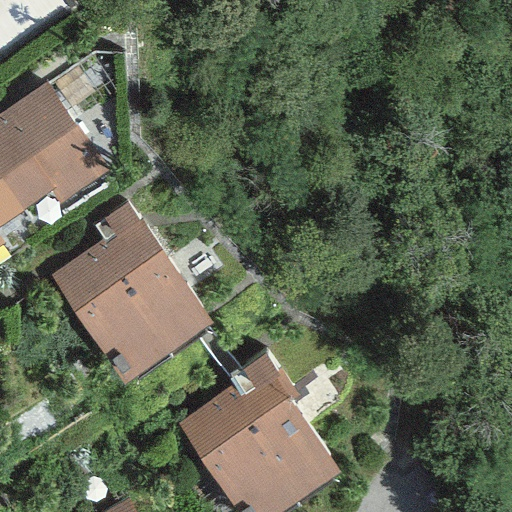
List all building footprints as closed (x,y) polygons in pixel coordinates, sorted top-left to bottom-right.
[(49,75),(0,108),(0,165),(24,200),(51,182),(61,196),(110,162),(49,75)] [(0,217),(24,200),(0,165),(0,238),(3,236),(0,231),(0,217)] [(105,214),(94,222),(102,232),(51,270),(124,368),(209,305),(126,193),(103,210),(105,214)] [(298,384),(266,339),(241,356),(243,359),(229,369),(235,378),(179,418),(246,511),(259,511),(340,455),(292,388),(298,384)] [(141,511),(128,491),(94,511),(141,511)]
